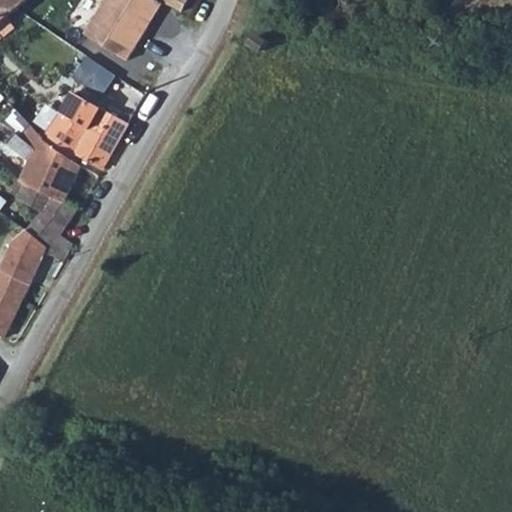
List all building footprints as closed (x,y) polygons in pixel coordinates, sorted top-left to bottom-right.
[(28,0),(0,0),(0,24),(29,1),(28,0)] [(134,58),(164,2),(160,0),(107,0),(89,34),(134,58)] [(62,111),(46,135),(42,139),(76,158),(79,153),(105,165),(126,122),(101,108),(90,127),(62,111)] [(31,126),(25,120),(13,133),(34,150),(16,179),(54,198),(57,195),(65,199),(73,184),(85,163),(76,158),(42,139),(46,135),(34,125),(31,126)] [(54,198),(16,179),(7,195),(31,207),(9,240),(34,250),(36,247),(43,249),(62,258),(73,237),(58,230),(76,205),(65,199),(57,195),(54,198)] [(0,210),(1,211),(8,200),(0,194),(0,210)] [(34,250),(9,240),(0,264),(0,268),(29,281),(43,249),(36,247),(34,250)] [(29,281),(0,268),(0,299),(18,308),(29,281)] [(0,299),(0,330),(7,334),(18,308),(0,299)]
